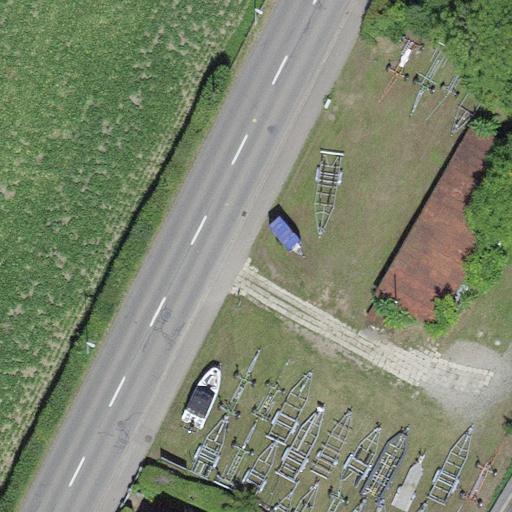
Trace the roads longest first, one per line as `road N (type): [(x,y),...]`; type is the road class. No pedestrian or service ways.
road 1 (primary): [(63,511),(319,0)]
road 2 (track): [(508,388),(410,369),(194,250)]
